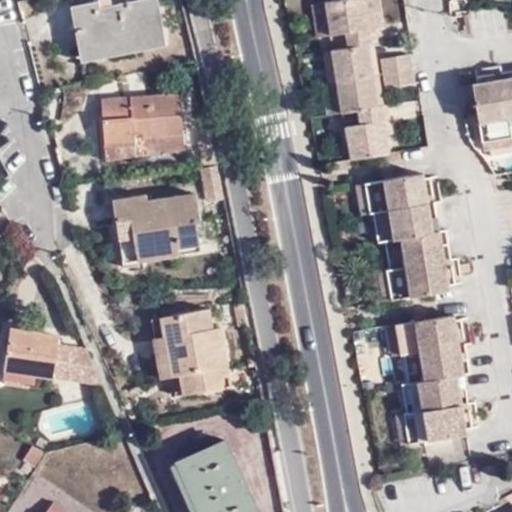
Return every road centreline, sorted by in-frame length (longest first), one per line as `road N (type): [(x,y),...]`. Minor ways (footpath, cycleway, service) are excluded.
road 1 (tertiary): [(247,0),(344,494)]
road 2 (residential): [(442,61),(506,440)]
road 3 (residential): [(0,83),(57,239)]
